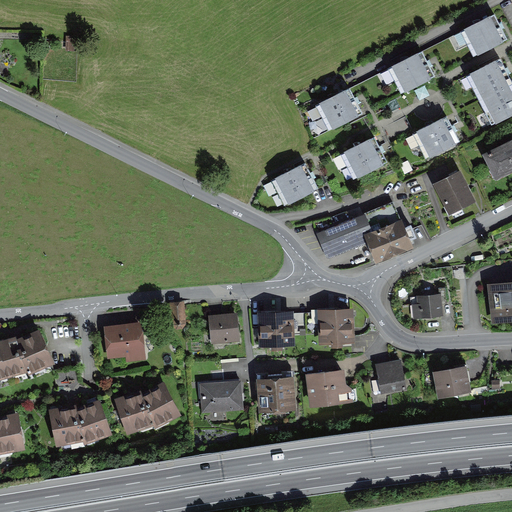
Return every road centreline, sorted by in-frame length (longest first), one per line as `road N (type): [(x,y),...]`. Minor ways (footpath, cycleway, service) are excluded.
road 1 (motorway): [(511,433),(0,503)]
road 2 (motorway): [(95,511),(511,455)]
road 3 (unclassified): [(310,270),(267,226),(0,90)]
road 4 (unknown): [(240,289),(248,367),(353,365),(393,332)]
road 5 (unclassified): [(310,270),(284,285),(84,304)]
road 6 (residential): [(511,207),(400,262),(362,293)]
road 7 (unclassified): [(511,338),(404,339),(362,293)]
road 8 (residential): [(383,511),(511,494)]
